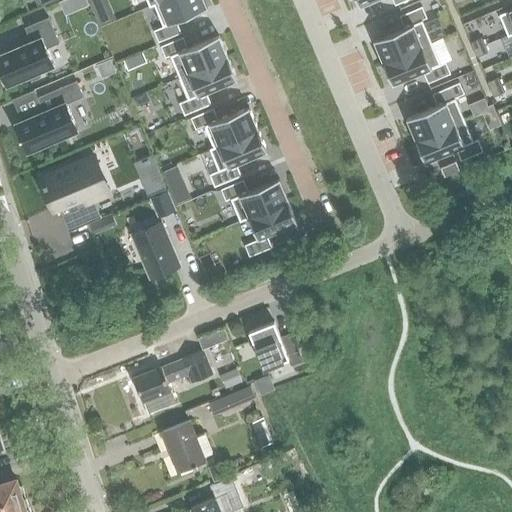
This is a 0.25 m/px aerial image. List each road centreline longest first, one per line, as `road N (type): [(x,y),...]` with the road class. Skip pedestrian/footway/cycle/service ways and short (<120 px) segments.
road 1 (residential): [(51,380),(404,239)]
road 2 (residential): [(404,239),(304,0)]
road 3 (residential): [(323,226),(230,0)]
road 4 (residential): [(51,380),(0,217)]
road 5 (residential): [(92,511),(51,380)]
